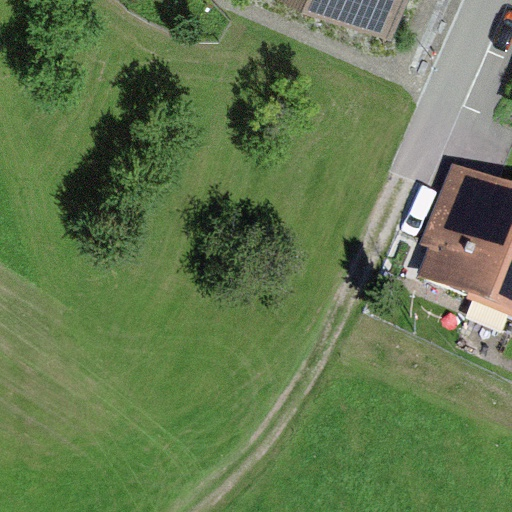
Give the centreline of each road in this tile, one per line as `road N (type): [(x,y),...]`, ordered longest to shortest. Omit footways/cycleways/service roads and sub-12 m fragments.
road 1 (track): [(414,169),(357,289),(349,321),(355,341),(511,416)]
road 2 (residential): [(487,0),(414,169)]
